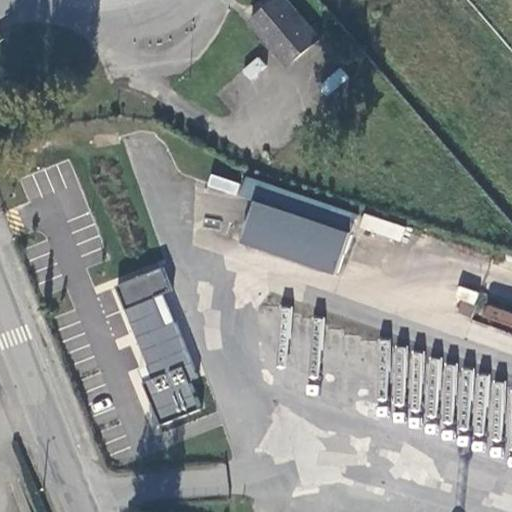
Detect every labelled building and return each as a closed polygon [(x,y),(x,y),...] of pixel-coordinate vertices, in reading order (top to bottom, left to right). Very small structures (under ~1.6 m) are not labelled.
[(316,44),(279,0),(248,25),(286,70),(316,44)] [(66,174),(75,196),(107,187),(96,161),(66,174)] [(235,195),(239,183),(210,174),(206,186),(235,195)] [(353,214),(245,180),(239,199),(253,204),(240,246),(334,277),(353,214)] [(113,290),(115,290),(145,278),(107,187),(75,196),(113,290)] [(161,271),(145,278),(115,290),(126,315),(171,295),(161,271)]
